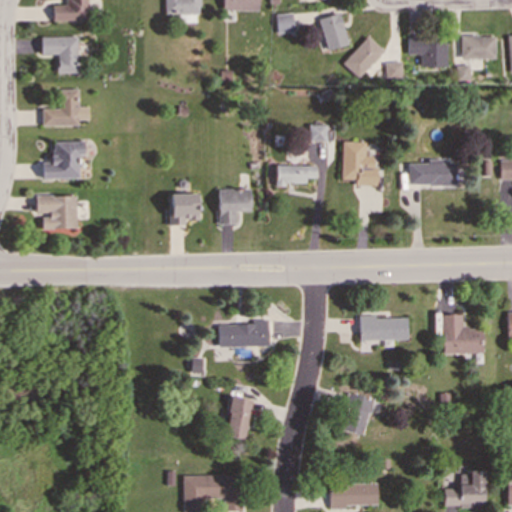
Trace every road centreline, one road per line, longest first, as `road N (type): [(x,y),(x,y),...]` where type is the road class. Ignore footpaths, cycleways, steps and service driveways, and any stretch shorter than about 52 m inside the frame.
road 1 (tertiary): [(511,260),(0,269)]
road 2 (residential): [(313,265),(311,351),(283,511)]
road 3 (residential): [(0,164),(4,0)]
